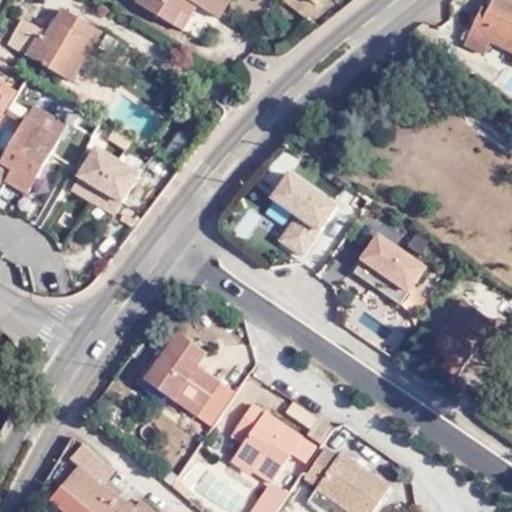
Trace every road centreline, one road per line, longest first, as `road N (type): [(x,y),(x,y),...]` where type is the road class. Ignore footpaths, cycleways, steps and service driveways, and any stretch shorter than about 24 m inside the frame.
road 1 (secondary): [(93,359),(297,109),(429,0)]
road 2 (secondary): [(383,0),(241,128),(73,345)]
road 3 (secondary): [(9,511),(93,359)]
road 4 (secondary): [(73,345),(0,472)]
